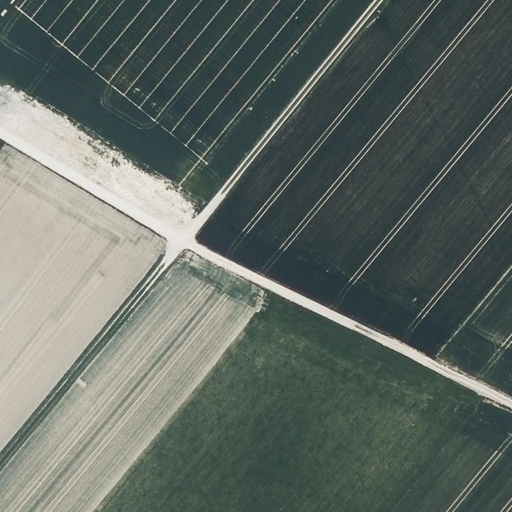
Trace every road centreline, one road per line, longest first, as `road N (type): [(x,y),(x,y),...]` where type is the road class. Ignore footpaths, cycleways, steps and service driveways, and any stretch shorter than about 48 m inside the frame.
road 1 (track): [(223,191),(381,0)]
road 2 (track): [(147,285),(0,462)]
road 3 (unclassified): [(179,241),(0,132)]
road 4 (track): [(511,401),(342,319)]
road 5 (unclassified): [(342,319),(179,241)]
